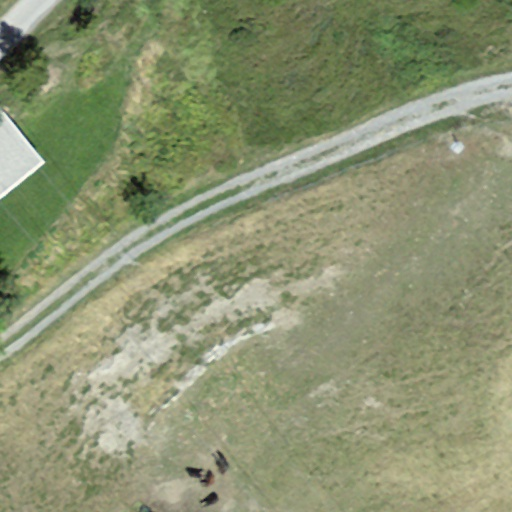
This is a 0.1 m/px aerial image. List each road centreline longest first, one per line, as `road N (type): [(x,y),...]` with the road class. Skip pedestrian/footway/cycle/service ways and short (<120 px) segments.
road 1 (unknown): [(511,141),(258,419),(226,511)]
road 2 (track): [(246,182),(185,212),(0,341)]
road 3 (track): [(246,182),(424,101),(511,79)]
